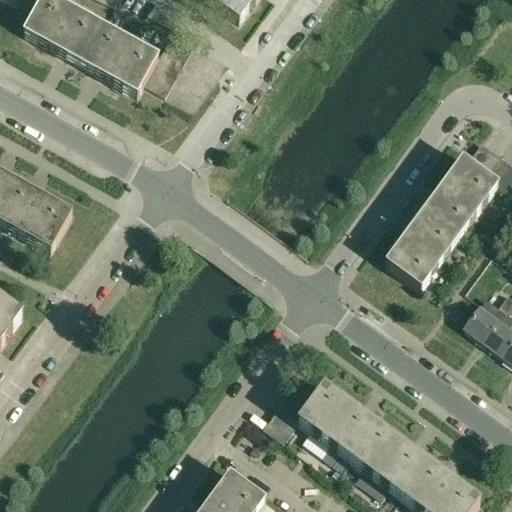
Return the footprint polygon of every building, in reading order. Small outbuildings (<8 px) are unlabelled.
[(18,0),(16,8),(36,16),(42,5),(28,0),(18,0)] [(238,29),(259,0),(204,0),(202,3),(238,29)] [(23,40),(70,66),(80,72),(101,33),(44,1),(42,5),(36,16),(23,40)] [(149,81),(155,70),(158,64),(101,33),(80,72),(136,103),(143,91),(149,81)] [(173,39),(172,41),(167,49),(188,61),(194,50),(173,39)] [(167,49),(161,60),(182,72),(188,61),(167,49)] [(161,60),(158,64),(155,70),(176,82),(182,72),(161,60)] [(170,93),(176,82),(155,70),(149,81),(170,93)] [(143,91),(164,103),(170,93),(149,81),(143,91)] [(480,149),(466,168),(476,175),(490,156),(480,149)] [(500,163),(490,156),(476,175),(485,182),(500,163)] [(510,170),(500,163),(485,182),(495,190),(510,170)] [(461,165),(423,217),(460,244),(497,193),(495,190),(485,182),(476,175),(466,168),(461,165)] [(497,193),(504,198),(511,187),(511,172),(510,170),(495,190),(497,193)] [(417,195),(429,178),(420,172),(408,189),(417,195)] [(0,179),(0,214),(15,188),(0,179)] [(72,220),(25,193),(15,188),(0,214),(0,231),(50,259),(72,220)] [(421,297),(421,296),(460,244),(423,217),(384,270),(421,297)] [(464,335),(483,350),(499,329),(505,321),(511,310),(511,294),(497,314),(486,305),(464,335)] [(0,305),(0,352),(22,322),(0,305)] [(483,350),(502,364),(511,350),(511,339),(507,335),(511,328),(511,310),(505,321),(499,329),(483,350)] [(511,350),(502,364),(511,371),(511,350)] [(319,399),(299,385),(292,395),(311,409),(319,399)] [(296,430),(348,468),(375,431),(323,393),(319,399),(311,409),(304,419),(296,429),(296,430)] [(292,395),(284,405),(304,419),(311,409),(292,395)] [(284,405),(277,415),(296,429),(304,419),(284,405)] [(277,415),(269,425),(289,440),(296,430),(296,429),(277,415)] [(283,449),(289,440),(269,425),(262,435),(283,449)] [(427,470),(375,431),(348,468),(400,507),(427,470)] [(477,511),(480,509),(427,470),(400,507),(406,511),(477,511)] [(229,480),(206,511),(205,511),(261,511),(265,507),(229,480)]
